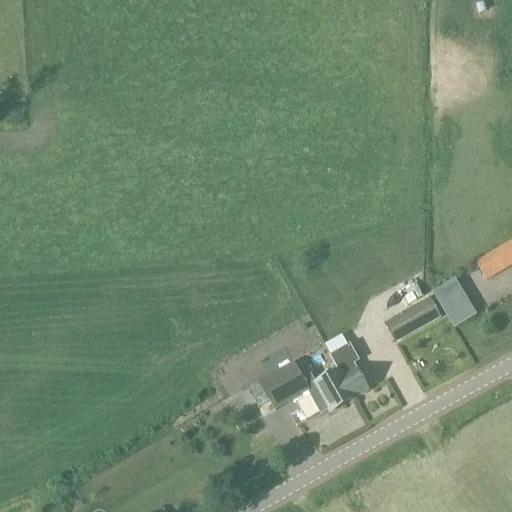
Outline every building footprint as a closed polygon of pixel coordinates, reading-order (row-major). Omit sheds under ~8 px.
[(487,282),(511,267),(511,242),(469,268),(476,280),(483,275),(487,282)] [(396,345),(442,320),(430,299),(384,324),(396,345)] [(356,346),(330,360),(337,373),(353,401),(379,387),(356,346)] [(294,364),(260,384),(270,402),(276,412),(308,394),(301,381),(303,380),(294,364)] [(303,380),(301,381),(308,394),(320,415),(327,411),(329,414),(353,401),(337,373),(315,385),(310,376),(303,380)] [(260,408),(270,402),(260,384),(249,391),(260,408)]
